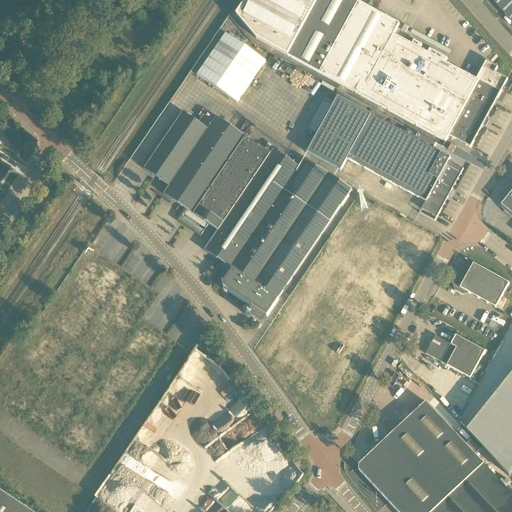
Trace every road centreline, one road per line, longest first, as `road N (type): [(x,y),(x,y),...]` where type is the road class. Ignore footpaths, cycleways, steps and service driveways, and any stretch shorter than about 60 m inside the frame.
road 1 (tertiary): [(327,469),(200,296),(51,141)]
road 2 (unclassified): [(327,469),(462,224)]
road 3 (residential): [(14,106),(111,0)]
